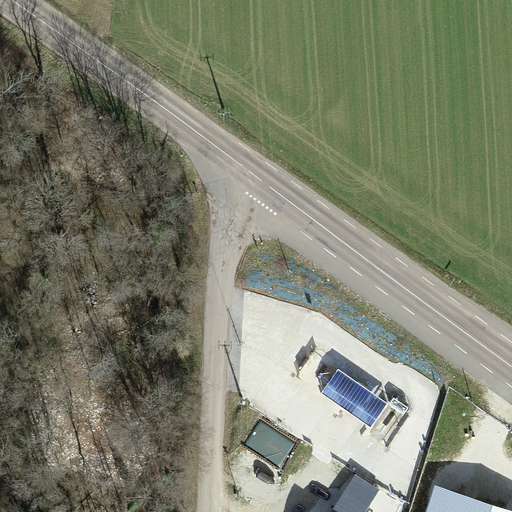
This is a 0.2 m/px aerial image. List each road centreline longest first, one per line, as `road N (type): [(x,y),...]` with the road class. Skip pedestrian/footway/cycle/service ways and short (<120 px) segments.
road 1 (unclassified): [(255,176),(226,242),(211,511)]
road 2 (primary): [(511,362),(255,176)]
road 3 (primary): [(255,176),(8,0)]
